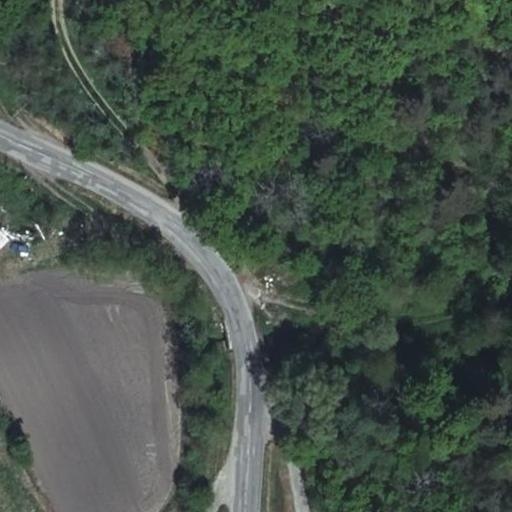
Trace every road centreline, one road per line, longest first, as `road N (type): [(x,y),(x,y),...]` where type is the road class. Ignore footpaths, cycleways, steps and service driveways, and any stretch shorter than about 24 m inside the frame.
road 1 (tertiary): [(0,132),(147,200),(199,242),(222,275),(252,360),(247,511)]
road 2 (track): [(335,511),(252,360)]
